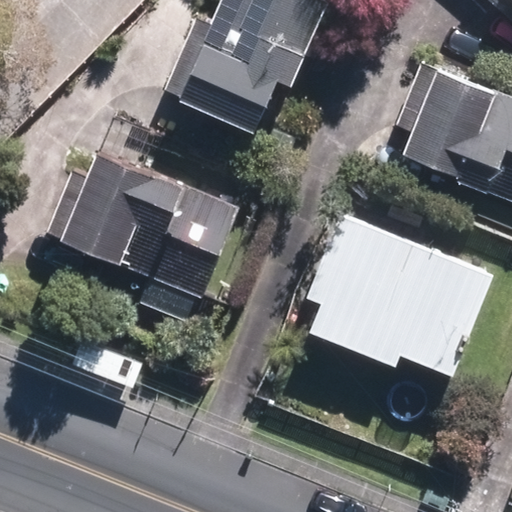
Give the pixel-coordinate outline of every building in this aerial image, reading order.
[(295,0),(225,0),(184,93),(258,126),(311,7),(295,0)] [(511,0),(502,0),(511,9),(511,0)] [(511,190),(511,93),(441,65),(407,148),(511,190)] [(239,212),(103,159),(72,239),(207,292),(239,212)] [(485,271),(348,216),(317,291),(330,296),(318,326),(393,356),(397,345),(447,365),(485,271)]
